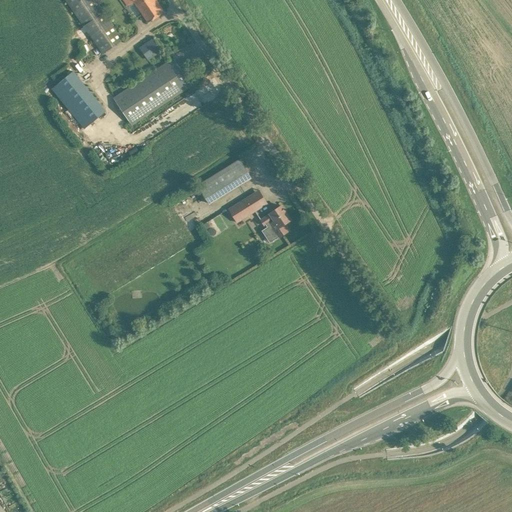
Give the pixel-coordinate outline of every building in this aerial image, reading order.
[(123,40),(95,0),(66,0),(103,54),(123,40)] [(122,0),(127,7),(134,2),(148,22),(164,12),(156,0),(122,0)] [(142,46),(140,48),(149,60),(155,55),(162,50),(153,38),(142,46)] [(173,58),(165,63),(114,97),(132,125),(191,85),(173,58)] [(73,71),(52,88),(55,91),(60,98),(69,109),(82,124),(85,128),(100,115),(102,118),(106,114),(104,112),(106,111),(73,71)] [(240,159),(230,166),(241,184),(243,183),(251,178),(243,164),(240,159)] [(229,209),(237,222),(255,211),(247,197),(229,209)] [(192,242),(168,204),(69,265),(92,303),(192,242)] [(270,213),(260,220),(264,225),(266,224),(275,239),(289,230),(284,224),(291,220),(281,205),(269,213),(270,213)]
